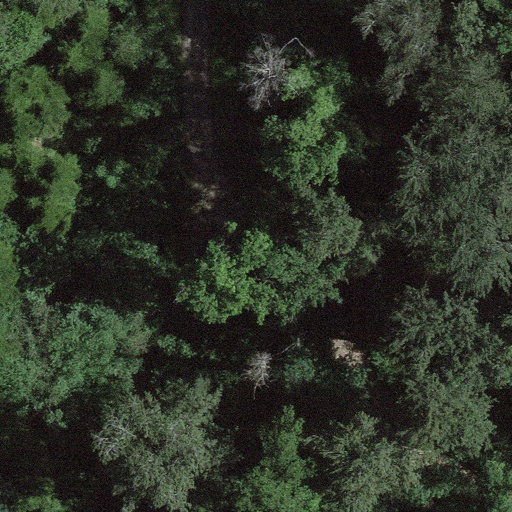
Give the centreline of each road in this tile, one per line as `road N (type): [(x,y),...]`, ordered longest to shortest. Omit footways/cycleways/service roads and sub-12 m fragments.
road 1 (track): [(206,194),(345,335),(415,443),(511,504)]
road 2 (track): [(102,511),(184,283),(206,194)]
road 3 (track): [(206,194),(195,119),(197,0)]
